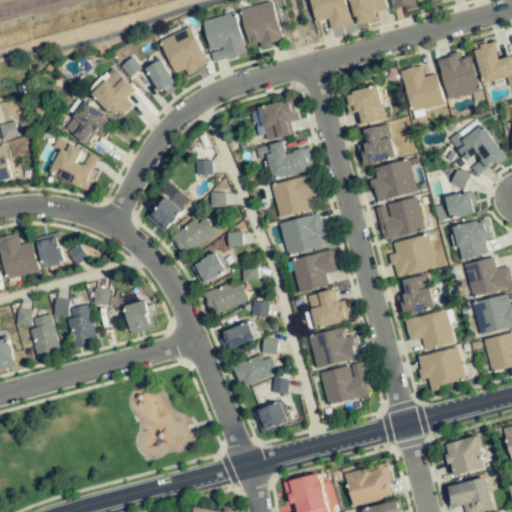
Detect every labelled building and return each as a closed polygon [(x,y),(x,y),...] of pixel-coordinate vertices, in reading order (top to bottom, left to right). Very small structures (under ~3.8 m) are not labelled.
[(309,0),(315,22),(329,19),(331,29),(351,25),(344,0),(309,0)] [(374,12),(387,10),(384,0),(349,0),(355,25),(376,21),(374,12)] [(389,0),(393,11),(415,5),(413,0),(389,0)] [(283,40),(271,1),(239,10),(249,44),(260,40),(262,46),(283,40)] [(235,13),(203,21),(212,61),(245,53),(235,13)] [(206,64),(190,28),(160,41),(174,73),(186,68),(188,72),(206,64)] [(482,83),(507,78),(509,86),(511,85),(511,56),(499,59),(495,40),(474,45),(482,83)] [(446,98),(478,92),(471,56),(460,59),(459,55),(439,59),(446,98)] [(147,70),(161,91),(175,83),(161,61),(147,70)] [(436,74),(423,77),(421,65),(401,70),(411,112),(443,104),(436,74)] [(122,99),(132,87),(114,70),(91,95),(115,117),(127,103),(122,99)] [(384,119),(377,86),(344,94),(348,114),(356,112),(358,125),(384,119)] [(294,120),(290,101),(259,107),(266,141),(290,136),(287,122),(294,120)] [(111,118),(82,102),(66,131),(85,142),(91,132),(101,137),(111,118)] [(504,156),(476,120),(449,141),(477,176),(504,156)] [(18,136),(15,121),(0,124),(0,127),(2,139),(18,136)] [(358,145),(361,164),(394,158),(390,136),(381,138),(379,127),(361,131),(363,144),(358,145)] [(82,150),(57,139),(53,147),(60,150),(50,173),(86,189),(99,159),(89,155),(84,165),(77,162),(82,150)] [(308,172),(307,168),(309,167),(305,149),(286,153),(284,143),(256,148),(258,159),(266,157),(271,179),(308,172)] [(0,179),(9,178),(4,147),(0,147),(0,179)] [(377,201),(417,191),(408,159),(375,168),(377,177),(371,179),(377,201)] [(212,174),(211,160),(196,161),(197,175),(212,174)] [(450,184),(464,189),(469,175),(455,170),(450,184)] [(307,210),(305,197),(316,195),(312,176),(272,185),(278,216),(307,210)] [(225,192),(211,192),(211,207),(226,206),(225,192)] [(445,197),(446,205),(435,206),(437,221),(473,215),(469,193),(445,197)] [(147,217),(162,232),(181,212),(166,197),(147,217)] [(383,240),(424,231),(417,198),(375,207),(383,240)] [(279,223),(286,255),(321,247),(319,236),(324,235),(320,214),(279,223)] [(171,235),(182,254),(215,234),(206,218),(196,223),(195,221),(171,235)] [(489,239),(485,221),(453,227),(460,259),(487,254),(484,239),(489,239)] [(242,232),(227,232),(228,247),(242,246),(242,232)] [(57,233),(36,239),(43,267),(64,262),(57,233)] [(38,272),(32,242),(19,245),(17,234),(0,237),(0,253),(5,278),(38,272)] [(436,267),(428,235),(393,243),(395,254),(390,255),(395,276),(436,267)] [(68,251),(76,265),(87,258),(79,245),(68,251)] [(328,286),(325,273),(336,271),(331,251),(291,259),(298,292),(328,286)] [(200,285),(226,273),(216,253),(191,265),(200,285)] [(511,284),(507,266),(496,269),(493,258),(464,265),(472,297),(511,286),(511,284)] [(257,280),(257,267),(241,267),(242,281),(257,280)] [(400,313),(431,309),(426,276),(400,281),(402,295),(397,296),(400,313)] [(248,301),(241,284),(232,288),(230,283),(202,294),(211,316),(248,301)] [(108,289),(94,288),(93,304),(108,304),(108,289)] [(334,304),(330,290),(306,297),(315,328),(346,320),(341,302),(334,304)] [(480,334),(511,325),(511,304),(508,305),(505,295),(472,304),(480,334)] [(55,314),(68,313),(67,299),(55,300),(55,314)] [(129,332),(151,329),(147,301),(124,304),(129,332)] [(268,303),(253,301),(251,315),(266,317),(268,303)] [(98,341),(87,304),(70,309),(72,317),(67,319),(76,347),(98,341)] [(17,324),(31,325),(31,310),(17,309),(17,324)] [(404,321),(409,340),(421,337),(425,350),(454,342),(445,310),(404,321)] [(33,318),(35,328),(30,329),(37,358),(59,353),(51,314),(33,318)] [(220,331),(224,348),(255,341),(251,324),(220,331)] [(356,360),(351,336),(344,338),(342,329),(309,336),(315,368),(356,360)] [(511,333),(484,340),(491,372),(511,367),(511,333)] [(0,368),(15,365),(9,338),(0,340),(0,368)] [(276,354),(277,340),(263,338),(262,352),(276,354)] [(417,357),(422,379),(428,378),(430,388),(465,380),(458,348),(417,357)] [(241,387),(276,374),(270,357),(261,361),(259,356),(233,366),(241,387)] [(321,372),(326,404),(368,396),(362,364),(321,372)] [(287,381),(274,380),(273,392),(287,393),(287,381)] [(262,432),(287,421),(279,402),(253,414),(262,432)] [(508,459),(511,458),(511,425),(503,427),(508,459)] [(445,443),(450,475),(483,470),(478,438),(445,443)] [(344,476),(353,507),(394,494),(385,463),(344,476)] [(281,482),(286,505),(277,507),(277,511),(283,511),(296,509),(296,511),(327,511),(319,474),(281,482)] [(448,486),(452,507),(463,505),(464,511),(488,511),(492,511),(486,479),(448,486)]
